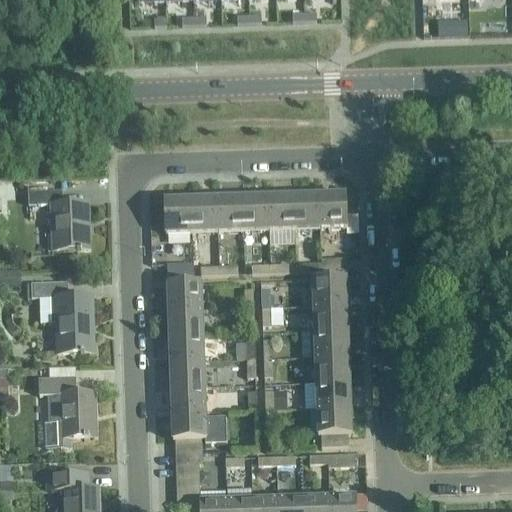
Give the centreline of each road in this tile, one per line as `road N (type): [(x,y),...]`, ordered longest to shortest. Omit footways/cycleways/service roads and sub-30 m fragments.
road 1 (residential): [(140,511),(129,166),(375,156)]
road 2 (tertiary): [(374,82),(0,92)]
road 3 (residential): [(386,486),(375,156)]
road 4 (tertiary): [(511,78),(374,82)]
road 5 (residential): [(375,156),(511,152)]
road 6 (residential): [(511,483),(386,486)]
